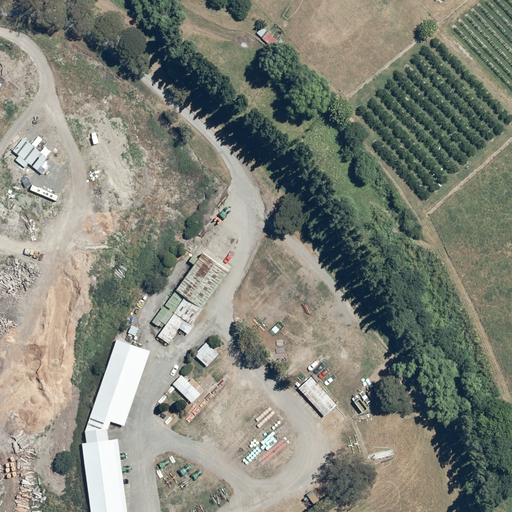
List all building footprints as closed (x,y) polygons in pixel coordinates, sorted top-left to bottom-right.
[(280,41),(269,32),(263,39),(274,49),(280,41)] [(13,150),(32,164),(37,169),(47,156),(40,149),(24,137),(13,150)] [(190,335),(197,325),(193,322),(204,307),(230,269),(204,251),(178,289),(166,306),(160,315),(154,323),(162,329),(157,337),(169,345),(180,329),(186,333),(190,335)] [(278,266),(264,256),(251,274),(258,279),(255,284),(262,288),(265,284),(279,295),(291,279),(277,269),(278,266)] [(268,298),(253,287),(247,295),(262,306),(268,298)] [(307,296),(295,287),(285,300),(298,309),(307,296)] [(149,351),(115,339),(83,429),(85,442),(80,443),(89,511),(126,511),(116,438),(107,440),(106,426),(108,424),(109,421),(123,426),(149,351)] [(219,353),(207,341),(195,354),(208,366),(219,353)] [(189,382),(182,374),(173,383),(192,402),(205,390),(201,386),(196,381),(193,378),(189,382)] [(337,404),(312,376),(299,387),(325,416),(337,404)]
